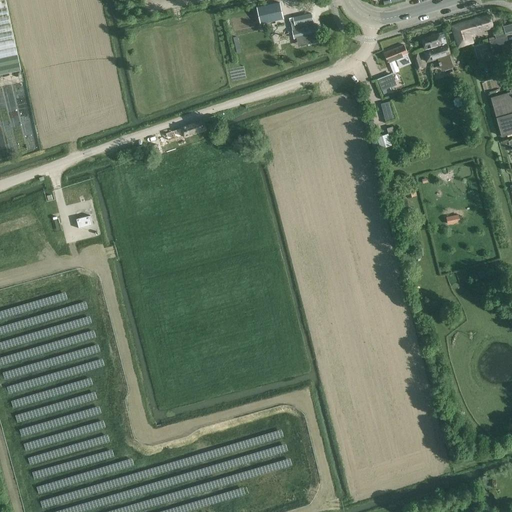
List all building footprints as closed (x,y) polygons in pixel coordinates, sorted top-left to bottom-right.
[(0,0),(0,74),(21,70),(5,0),(0,0)] [(262,5),(258,6),(259,11),(264,10),(267,24),(274,22),(275,24),(285,22),(283,13),(281,3),(272,5),(271,1),(265,2),(266,4),(262,5)] [(294,38),(305,36),(307,44),(318,41),(316,33),(319,33),(317,25),(312,26),(311,22),(312,21),(311,13),(293,17),(294,19),(290,20),(292,29),(294,38)] [(459,25),(452,27),(455,36),(458,47),(472,42),(469,34),(477,32),(479,32),(479,31),(490,28),(491,31),(493,30),(489,16),(459,24),(459,25)] [(438,34),(422,39),(424,49),(425,51),(422,52),(426,62),(432,60),(440,57),(450,54),(447,44),(442,46),(438,34)] [(489,41),(493,56),(504,53),(505,56),(511,54),(511,42),(506,44),(504,37),(489,41)] [(486,44),(475,48),(479,60),(486,58),(484,53),(489,52),(486,44)] [(387,60),(379,64),(383,72),(402,64),(410,60),(408,54),(404,45),(384,53),(387,60)] [(414,57),(413,60),(417,71),(424,69),(418,52),(417,53),(416,54),(415,55),(414,57)] [(450,54),(440,57),(443,69),(454,66),(450,54)] [(378,79),(382,90),(388,88),(383,77),(378,79)] [(501,137),(511,133),(511,89),(509,90),(510,93),(490,99),(501,137)] [(387,121),(397,118),(390,100),(380,104),(387,121)] [(170,132),(172,140),(179,138),(179,137),(183,136),(204,129),(201,121),(181,128),(170,132)] [(379,137),(371,139),(375,150),(383,148),(379,137)] [(407,200),(399,202),(401,209),(409,207),(407,200)] [(77,219),(79,229),(93,225),(90,215),(77,219)] [(459,215),(446,217),(448,225),(461,222),(459,215)] [(61,259),(48,262),(50,271),(63,267),(61,259)]
